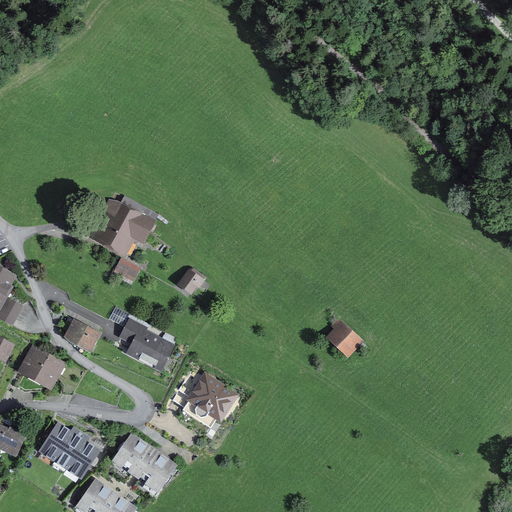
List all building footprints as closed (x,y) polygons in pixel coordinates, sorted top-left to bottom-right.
[(108,200),(101,211),(104,213),(89,240),(121,258),(124,260),(133,243),(141,247),(155,222),(154,221),(158,215),(124,196),(120,202),(119,202),(108,200)] [(124,260),(121,258),(113,272),(133,283),(141,269),(124,260)] [(0,308),(12,288),(10,286),(15,277),(0,268),(0,308)] [(210,285),(204,281),(206,278),(193,269),(187,270),(176,287),(190,297),(196,288),(198,290),(201,287),(206,290),(210,285)] [(23,307),(7,298),(0,311),(0,321),(11,328),(23,307)] [(150,325),(115,307),(108,320),(123,327),(127,318),(128,319),(118,339),(130,345),(124,356),(160,375),(175,346),(173,345),(177,338),(165,332),(162,339),(147,331),(150,325)] [(363,341),(337,318),(330,326),(334,330),(325,340),(347,359),(363,341)] [(99,335),(72,320),(62,339),(66,345),(88,357),(99,335)] [(14,345),(0,338),(0,362),(4,364),(14,345)] [(66,363),(31,345),(15,375),(49,393),(66,363)] [(220,426),(240,395),(205,372),(196,386),(186,380),(172,401),(184,409),(182,412),(209,430),(214,423),(220,426)] [(72,428),(70,432),(56,423),(36,453),(79,482),(100,452),(86,443),(89,439),(72,428)] [(0,452),(15,459),(25,435),(8,427),(7,429),(0,425),(0,452)] [(177,467),(131,434),(110,463),(120,471),(122,468),(127,472),(125,474),(137,483),(139,480),(144,484),(143,487),(156,496),(177,467)] [(139,511),(94,479),(72,509),(76,511),(139,511)]
